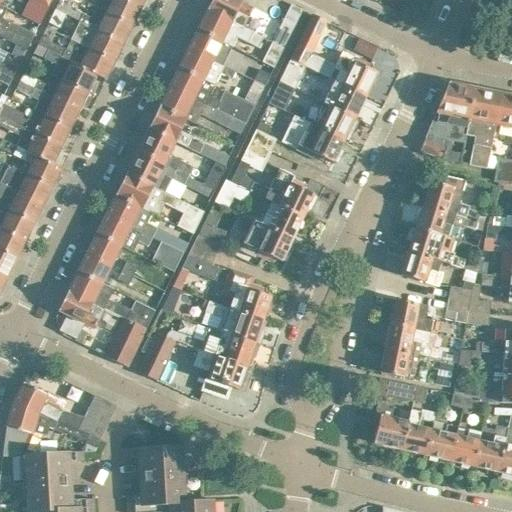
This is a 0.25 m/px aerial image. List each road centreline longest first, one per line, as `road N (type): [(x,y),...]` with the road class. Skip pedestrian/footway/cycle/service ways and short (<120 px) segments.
road 1 (residential): [(12,332),(176,0)]
road 2 (residential): [(359,224),(329,261),(289,378),(304,415)]
road 3 (residential): [(304,415),(331,391),(359,224)]
road 4 (residential): [(436,56),(359,224)]
road 5 (residential): [(298,466),(134,390)]
road 6 (residential): [(472,511),(298,466)]
road 7 (residential): [(134,390),(12,332)]
road 8 (unclassified): [(436,56),(314,0)]
road 9 (residential): [(108,511),(106,463),(134,390)]
